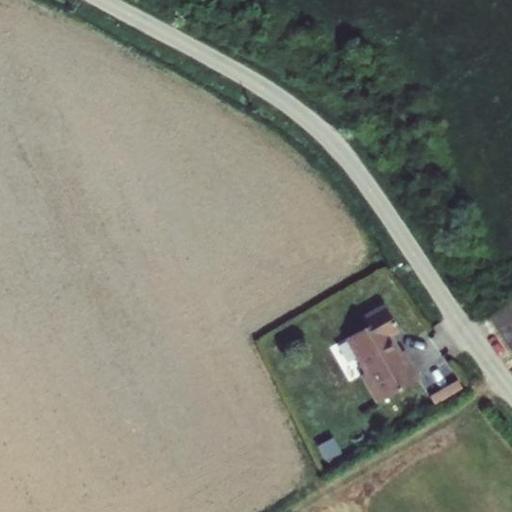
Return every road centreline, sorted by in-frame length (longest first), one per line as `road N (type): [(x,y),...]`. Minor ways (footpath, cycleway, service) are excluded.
road 1 (unclassified): [(511,389),(322,130),(251,79),(104,0)]
road 2 (track): [(506,382),(286,511)]
